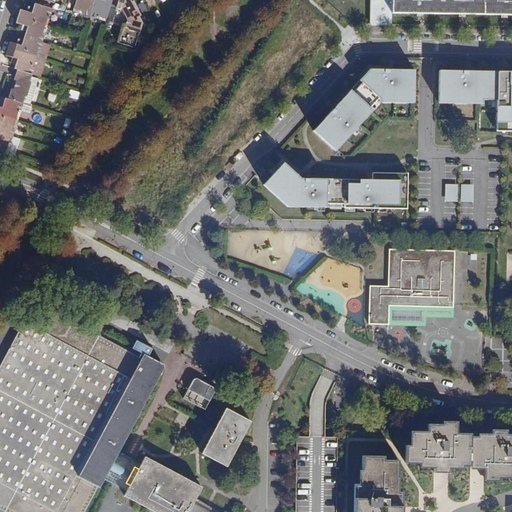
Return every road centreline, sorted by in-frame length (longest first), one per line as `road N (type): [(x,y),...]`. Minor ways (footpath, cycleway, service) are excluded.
road 1 (residential): [(158,255),(350,50),(511,48)]
road 2 (residential): [(511,403),(403,382),(158,255)]
road 3 (residential): [(158,255),(80,210),(0,180)]
road 4 (unknown): [(246,162),(268,204),(286,214),(374,215)]
